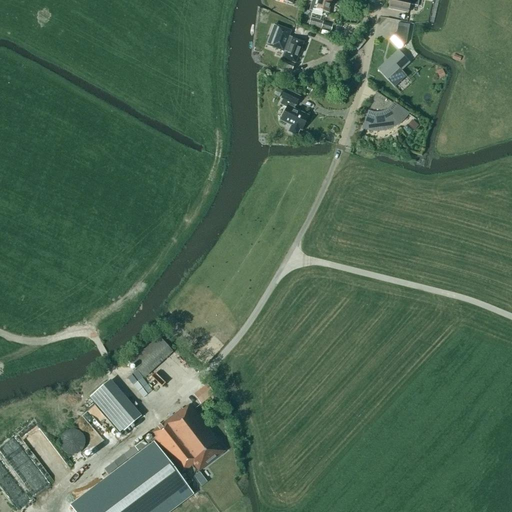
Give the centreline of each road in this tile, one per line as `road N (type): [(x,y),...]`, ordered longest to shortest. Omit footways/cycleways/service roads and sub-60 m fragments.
road 1 (unclassified): [(287,260),(326,185),(359,93),(378,0)]
road 2 (unclassified): [(511,317),(468,299),(287,260)]
road 3 (track): [(154,417),(87,333),(28,340),(0,333)]
road 4 (unclassified): [(210,370),(287,260)]
